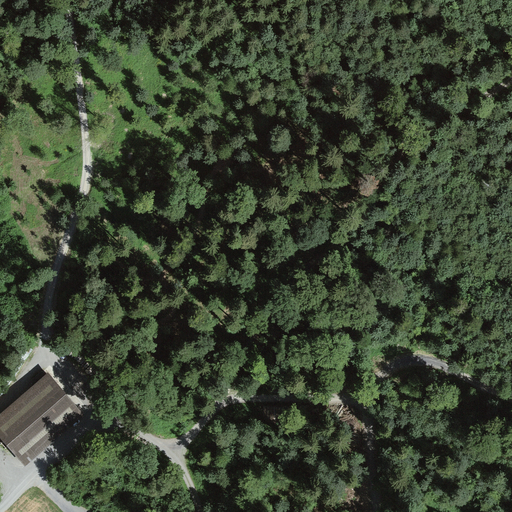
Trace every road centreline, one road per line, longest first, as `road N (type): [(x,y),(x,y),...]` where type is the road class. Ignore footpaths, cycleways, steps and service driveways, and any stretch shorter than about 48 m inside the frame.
road 1 (track): [(67,0),(86,168),(45,331),(54,361),(109,422)]
road 2 (track): [(511,78),(404,148),(354,229),(280,297),(223,391)]
road 3 (track): [(174,455),(223,391),(363,395),(377,511)]
road 4 (track): [(363,395),(385,370),(417,358),(511,398)]
road 5 (track): [(109,422),(0,510)]
road 6 (track): [(201,511),(174,455),(109,422)]
